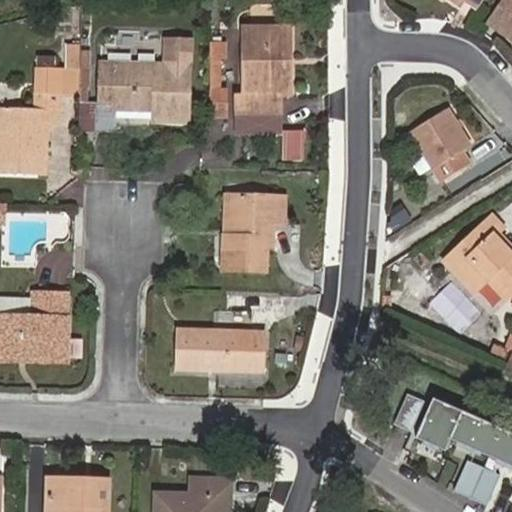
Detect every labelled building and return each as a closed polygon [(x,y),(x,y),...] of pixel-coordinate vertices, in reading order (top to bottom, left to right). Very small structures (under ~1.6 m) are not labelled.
[(450,0),(461,7),(465,1),(477,10),(483,0),(450,0)] [(511,0),(503,0),(498,6),(489,24),(511,40),(511,0)] [(285,51),(289,51),(289,28),(244,29),(243,95),(237,94),(237,116),(280,116),(280,95),(290,96),(290,71),(285,71),(285,51)] [(154,122),(191,123),(194,66),(194,41),(169,40),(169,65),(98,63),(97,105),(112,105),(111,110),(132,110),(131,119),(154,119),(154,122)] [(226,117),(226,91),(220,91),(221,59),(225,58),(226,44),(210,44),(209,117),(226,117)] [(37,58),(37,68),(54,68),(54,58),(37,58)] [(0,133),(0,174),(46,176),(47,125),(59,125),(60,93),(53,93),(54,68),(37,68),(35,110),(1,108),(0,133)] [(78,94),(79,69),(54,68),(53,93),(60,93),(78,94)] [(89,68),(81,68),(80,88),(89,88),(89,68)] [(97,105),(80,104),(80,129),(111,130),(111,110),(112,105),(97,105)] [(441,183),(470,165),(461,152),(470,146),(447,110),(411,133),(441,183)] [(269,225),(285,225),(285,197),(231,195),(230,236),(224,236),(222,272),(268,274),(269,225)] [(445,262),(473,293),(489,281),(505,300),(511,293),(511,249),(497,234),(503,228),(493,217),(445,262)] [(67,319),(67,294),(34,294),(34,299),(34,319),(0,318),(0,358),(19,359),(19,354),(28,355),(28,360),(67,361),(68,319),(67,319)] [(0,318),(34,319),(34,299),(0,298),(0,318)] [(264,373),(265,333),(177,330),(176,370),(264,373)] [(425,404),(408,396),(395,427),(412,434),(425,404)] [(511,435),(434,401),(416,441),(446,454),(451,442),(511,469),(511,435)] [(501,477),(468,463),(455,493),(488,507),(501,477)] [(217,511),(218,497),(230,498),(231,480),(191,479),(191,495),(156,494),(154,511),(217,511)] [(107,511),(108,481),(86,480),(86,487),(48,486),(46,511),(107,511)]
